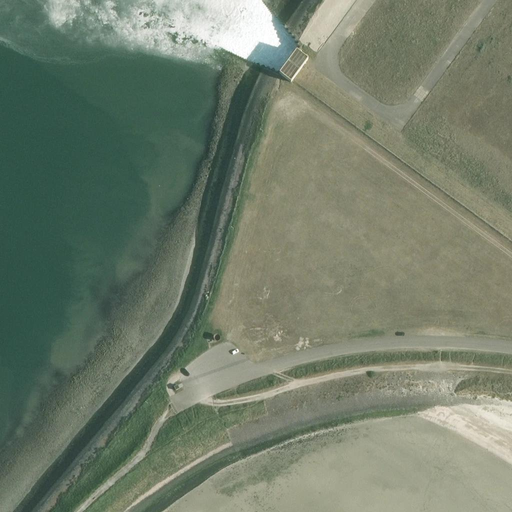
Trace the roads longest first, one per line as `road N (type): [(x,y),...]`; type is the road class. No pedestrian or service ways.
road 1 (unclassified): [(511,347),(399,339),(212,379)]
road 2 (unknown): [(244,371),(226,304),(284,100)]
